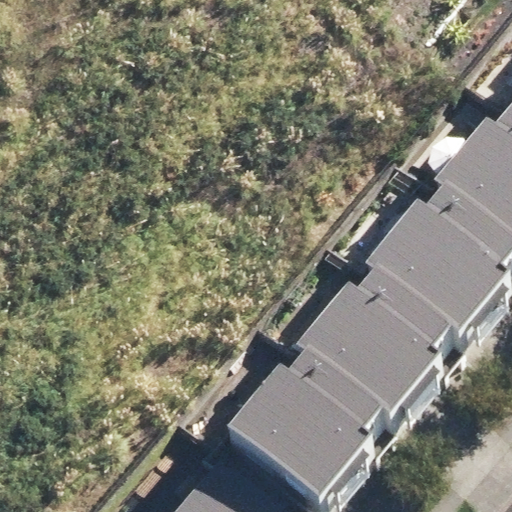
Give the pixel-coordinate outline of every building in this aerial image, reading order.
[(499,131),(471,165),(511,198),(511,121),(502,133),(499,131)] [(427,217),(412,235),(508,315),(511,309),(511,290),(510,289),(511,286),(511,198),(471,165),(441,201),(443,202),(429,219),(427,217)] [(380,285),(359,310),(440,377),(459,354),(468,362),(508,315),(412,235),(374,281),(380,285)] [(354,305),(295,375),(391,455),(449,385),(354,305)] [(295,375),(236,446),(316,511),(342,511),(391,455),(295,375)] [(280,511),(226,467),(188,511),(280,511)]
